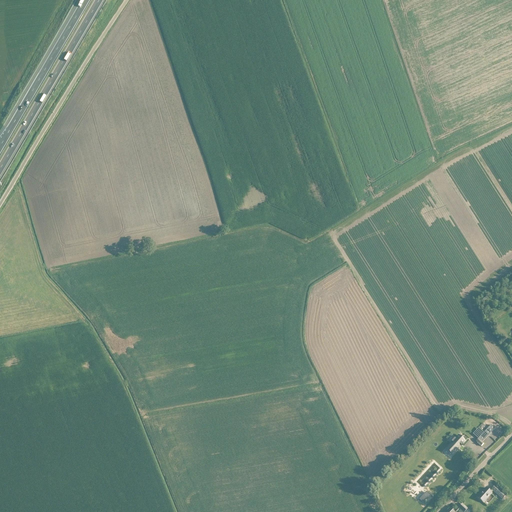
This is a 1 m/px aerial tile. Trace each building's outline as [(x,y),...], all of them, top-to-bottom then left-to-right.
[(479,445),(481,447),(484,444),(482,442),(494,429),(491,425),(476,442),(479,445)] [(498,430),(491,440),(497,444),(506,432),(504,430),(502,433),(498,430)] [(462,444),(465,441),(459,436),(455,439),(455,438),(451,442),(452,443),(448,447),(454,453),(461,446),(462,446),(463,445),(462,444)] [(485,454),(494,446),(490,441),(481,449),(485,454)] [(495,486),(491,490),(502,500),(506,495),(495,486)] [(486,489),(477,498),(483,503),(492,494),(486,489)] [(426,492),(419,499),(423,503),(430,496),(426,492)]
